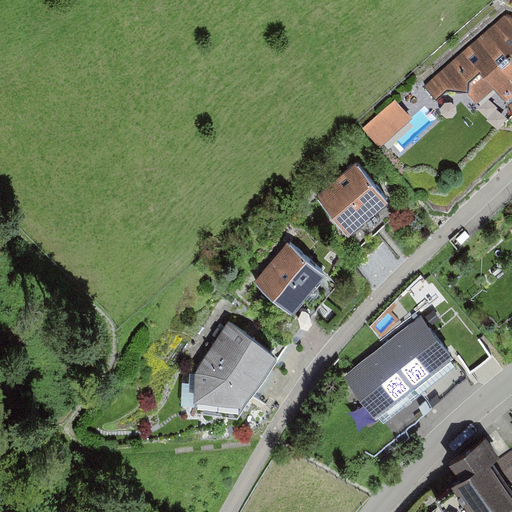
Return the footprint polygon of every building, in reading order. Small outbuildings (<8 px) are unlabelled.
[(491,88),(511,106),(511,17),(501,14),(423,85),(432,97),(442,88),(463,90),(474,102),(491,88)] [(412,119),(395,101),(362,129),(379,149),(393,137),(412,119)] [(319,194),(350,233),(389,201),(358,162),(319,194)] [(292,312),(326,272),(290,242),(256,281),(292,312)] [(377,411),(383,419),(455,362),(450,356),(454,353),(422,313),(343,376),(373,414),(377,411)] [(183,404),(241,407),(278,357),(229,323),(194,377),(183,377),(183,404)] [(433,511),(500,511),(511,504),(511,489),(492,461),(501,455),(487,435),(450,460),(461,477),(436,494),(444,505),(433,511)]
